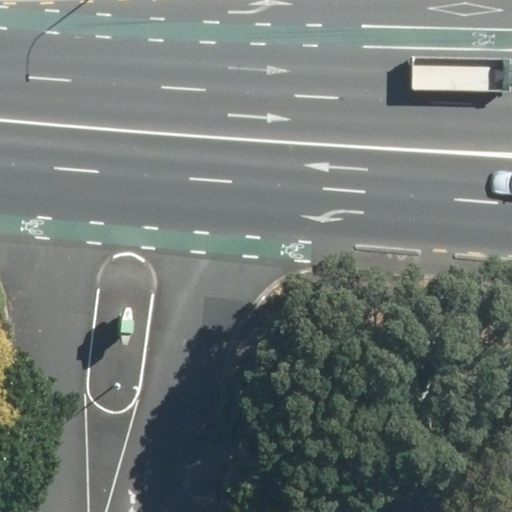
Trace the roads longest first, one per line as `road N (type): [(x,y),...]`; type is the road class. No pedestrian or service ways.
road 1 (tertiary): [(511,196),(386,187),(212,127)]
road 2 (tertiary): [(212,127),(401,91),(511,95)]
road 3 (tertiary): [(0,111),(212,127)]
